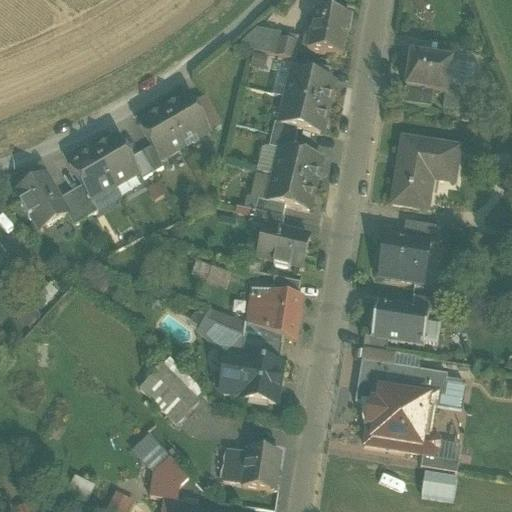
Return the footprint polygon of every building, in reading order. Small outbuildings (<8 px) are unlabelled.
[(424,0),(411,0),(409,2),(420,16),(430,7),(424,0)] [(308,53),(341,59),(345,37),(347,37),(350,19),(315,13),(308,53)] [(242,51),(293,63),(298,40),(286,38),(285,42),(280,41),(281,36),(259,31),(244,44),(242,51)] [(451,63),(413,58),(409,90),(433,94),(446,96),(451,63)] [(471,67),(451,63),(446,96),(445,110),(464,113),(471,67)] [(303,78),(328,84),(329,72),(306,67),(303,78)] [(303,78),(291,75),(285,101),(328,112),(334,86),(328,84),(303,78)] [(433,94),(409,90),(406,89),(404,105),(430,109),(433,94)] [(188,99),(162,114),(183,150),(209,136),(209,134),(194,108),(188,99)] [(322,138),(328,112),(285,101),(279,128),(297,132),(322,138)] [(204,102),(194,108),(209,134),(220,128),(204,102)] [(183,150),(162,114),(138,128),(151,150),(159,164),(183,150)] [(297,132),(279,128),(274,126),(271,138),(295,144),(297,132)] [(292,156),(295,144),(271,138),(268,150),(279,152),(292,156)] [(117,140),(93,154),(114,190),(139,177),(130,162),(117,140)] [(458,152),(401,142),(390,209),(427,216),(433,177),(454,181),(458,152)] [(163,171),(159,164),(151,150),(141,156),(153,177),(163,171)] [(292,156),(279,152),(273,179),(315,189),(321,163),(292,156)] [(114,190),(93,154),(69,169),(81,190),(90,205),(91,204),(114,190)] [(153,177),(141,156),(130,162),(139,177),(142,183),(153,177)] [(68,218),(59,203),(45,178),(17,194),(23,205),(20,206),(27,221),(31,219),(40,234),(67,219),(68,218)] [(309,215),(315,189),(273,179),(267,206),(285,210),(309,215)] [(90,205),(81,190),(71,196),(86,222),(97,215),(91,204),(90,205)] [(71,196),(59,203),(68,218),(67,219),(73,230),(86,222),(71,196)] [(285,210),(267,206),(257,204),(255,215),(282,221),(285,210)] [(264,231),(281,235),(284,222),(282,221),(255,215),(252,230),(264,232),(264,231)] [(405,226),(403,242),(423,245),(428,251),(432,248),(438,249),(441,232),(405,226)] [(281,235),(264,231),(264,232),(257,262),(274,266),(273,270),(289,274),(290,270),(302,273),(309,242),(281,235)] [(415,286),(417,286),(420,267),(426,263),(428,251),(423,245),(403,242),(387,239),(380,281),(396,283),(396,285),(415,288),(415,286)] [(196,264),(192,277),(226,290),(231,277),(196,264)] [(271,297),(298,300),(299,286),(274,282),(271,297)] [(283,342),(296,347),(303,301),(298,300),(271,297),(270,303),(250,299),(246,327),(283,342)] [(414,300),(411,312),(429,315),(435,316),(437,304),(414,300)] [(428,325),(429,315),(411,312),(377,307),(374,325),(369,328),(369,332),(372,335),(371,342),(388,345),(390,348),(396,349),(398,346),(423,351),(424,346),(428,325)] [(239,363),(279,369),(283,342),(246,327),(210,315),(205,325),(242,341),(239,363)] [(227,361),(239,363),(242,341),(205,325),(198,337),(227,361)] [(440,327),(428,325),(424,346),(437,349),(440,327)] [(386,357),(388,345),(371,342),(365,341),(363,353),(386,357)] [(362,365),(394,370),(396,358),(386,357),(363,353),(362,365)] [(240,403),(276,409),(282,369),(279,369),(239,363),(227,361),(221,394),(223,399),(240,402),(240,403)] [(417,371),(434,374),(436,365),(419,362),(417,371)] [(394,370),(362,365),(355,406),(370,409),(364,450),(422,459),(432,461),(438,456),(440,447),(435,440),(424,438),(427,421),(434,421),(436,410),(462,413),(465,389),(445,386),(447,379),(394,370)] [(139,391),(175,429),(198,406),(162,370),(139,391)] [(242,490),(274,496),(279,457),(247,453),(242,490)] [(432,461),(422,459),(420,471),(457,477),(458,465),(432,461)] [(149,501),(177,505),(180,492),(189,481),(170,462),(153,478),(149,501)] [(73,479),(66,496),(86,504),(93,488),(73,479)] [(129,511),(133,504),(115,495),(106,511),(129,511)]
